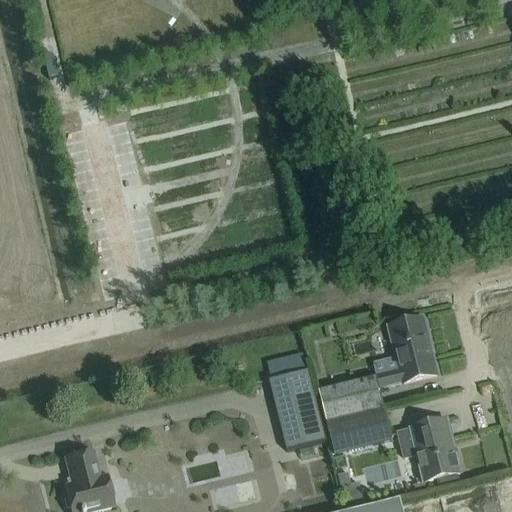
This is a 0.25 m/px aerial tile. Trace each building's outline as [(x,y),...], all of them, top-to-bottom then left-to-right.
[(373,365),(376,379),(379,389),(402,383),(403,385),(436,377),(422,321),(389,329),(396,359),(373,365)] [(271,382),(303,374),(299,356),(266,364),(271,382)] [(287,453),(326,443),(309,372),(303,374),(271,382),(269,382),(287,453)] [(384,410),(379,389),(376,379),(318,393),(326,424),(384,410)] [(384,411),(327,425),(335,457),(392,443),(384,411)] [(397,435),(404,460),(417,457),(424,484),(460,475),(451,440),(452,439),(448,422),(397,435)] [(92,454),(83,456),(64,461),(70,487),(64,488),(69,511),(101,511),(113,509),(105,478),(99,479),(92,454)] [(282,475),(285,484),(295,481),(293,472),(282,475)] [(338,477),(346,511),(355,511),(366,510),(360,484),(352,486),(349,475),(338,477)] [(403,511),(401,502),(360,511),(403,511)]
